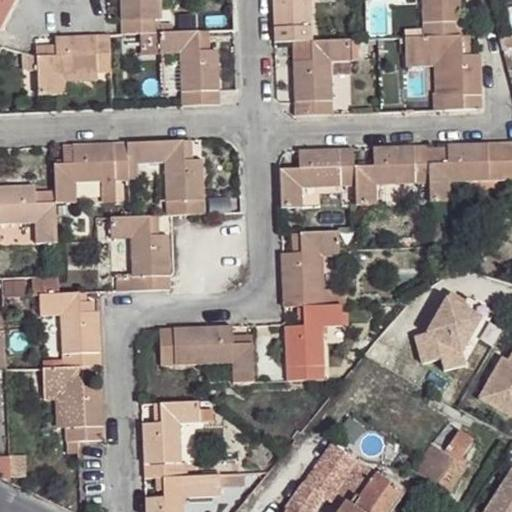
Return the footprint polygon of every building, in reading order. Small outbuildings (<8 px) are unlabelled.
[(0,0),(0,32),(18,0),(0,0)] [(120,0),(122,37),(159,35),(158,0),(120,0)] [(295,44),(310,43),(308,0),(272,0),(274,45),(295,44)] [(420,0),(423,40),(461,38),(459,0),(420,0)] [(200,35),(159,35),(160,55),(181,54),(182,108),(220,106),(219,53),(209,53),(202,53),(200,35)] [(202,53),(209,53),(209,35),(200,35),(202,53)] [(56,58),(38,58),(39,98),(60,98),(60,77),(112,75),(111,38),(55,40),(56,49),(56,58)] [(461,58),(461,38),(423,40),(406,40),(406,60),(444,60),(445,104),(445,115),(481,114),(481,58),(471,58),(461,58)] [(471,39),(461,38),(461,58),(471,58),(471,39)] [(350,41),(310,43),(295,44),(296,119),(333,119),(330,64),(350,64),(350,41)] [(360,42),(350,41),(350,64),(361,63),(360,42)] [(37,50),(38,58),(56,58),(56,49),(37,50)] [(444,60),(406,60),(407,68),(433,68),(433,104),(445,104),(444,60)] [(445,115),(445,104),(433,104),(434,115),(445,115)] [(185,142),(129,144),(130,165),(168,164),(169,218),(205,216),(203,162),(195,162),(186,161),(185,142)] [(195,143),(185,142),(186,161),(195,162),(195,143)] [(55,189),(55,207),(77,205),(77,184),(102,182),(117,182),(130,181),(130,165),(129,144),(61,148),(61,166),(54,167),(55,189)] [(511,146),(447,149),(446,160),(428,161),(428,167),(429,188),(428,204),(448,205),(449,186),(511,184),(511,146)] [(353,149),(355,164),(372,162),(370,147),(353,149)] [(428,167),(428,161),(428,149),(375,152),(376,170),(353,171),(354,190),(355,208),(375,207),(375,190),(429,188),(428,167)] [(299,194),(354,190),(353,171),(352,152),(298,155),(298,172),(278,173),(280,211),(300,211),(299,194)] [(117,182),(102,182),(103,201),(117,201),(117,182)] [(0,190),(0,228),(36,227),(36,246),(57,244),(55,207),(36,207),(35,189),(0,190)] [(36,207),(55,207),(55,189),(35,189),(36,207)] [(151,238),(150,218),(130,219),(110,220),(110,242),(132,242),(133,273),(117,274),(119,291),(133,291),(133,292),(172,290),(170,237),(160,237),(151,238)] [(159,218),(150,218),(151,238),(160,237),(159,218)] [(301,257),(292,258),(281,258),(283,312),(303,311),(321,310),(319,257),(339,256),(338,236),(301,237),(301,257)] [(291,238),(292,258),(301,257),(301,237),(291,238)] [(85,370),(94,370),(101,369),(98,314),(81,316),(82,295),(59,296),(42,298),(42,317),(62,317),(63,371),(85,370)] [(426,338),(414,341),(422,368),(439,363),(443,375),(463,370),(459,357),(479,322),(461,312),(464,307),(448,298),(426,338)] [(321,310),(303,311),(304,324),(284,325),(286,382),(325,380),(323,329),(342,328),(341,308),(321,310)] [(231,348),(231,339),(230,329),(159,333),(159,369),(232,366),(233,385),(254,384),(252,346),(231,348)] [(251,339),(231,339),(231,348),(252,346),(251,339)] [(501,361),(478,402),(511,421),(511,355),(507,365),(501,361)] [(85,384),(85,370),(63,371),(43,373),(45,392),(63,392),(68,454),(82,452),(82,443),(104,442),(102,389),(85,391),(85,384)] [(95,384),(94,370),(85,370),(85,384),(95,384)] [(161,425),(155,425),(144,426),(146,480),(159,480),(166,479),(183,479),(183,425),(201,425),(199,404),(162,406),(161,425)] [(434,442),(444,450),(457,433),(458,431),(447,424),(434,442)] [(457,433),(444,450),(459,461),(471,444),(457,433)] [(459,461),(444,450),(434,442),(422,459),(414,470),(446,494),(466,466),(459,461)] [(332,444),(284,511),(285,511),(311,511),(328,489),(350,457),(332,444)] [(11,454),(12,467),(26,466),(25,446),(11,447),(11,454)] [(0,479),(14,486),(12,467),(11,454),(0,454),(0,479)] [(350,457),(328,489),(346,503),(353,507),(375,475),(350,457)] [(511,511),(511,472),(487,511),(511,511)] [(353,507),(346,503),(339,511),(392,511),(404,496),(375,475),(353,507)] [(222,476),(183,479),(166,479),(167,495),(168,501),(147,501),(147,511),(186,511),(185,500),(223,497),(222,476)] [(166,479),(159,480),(160,497),(167,495),(166,479)]
